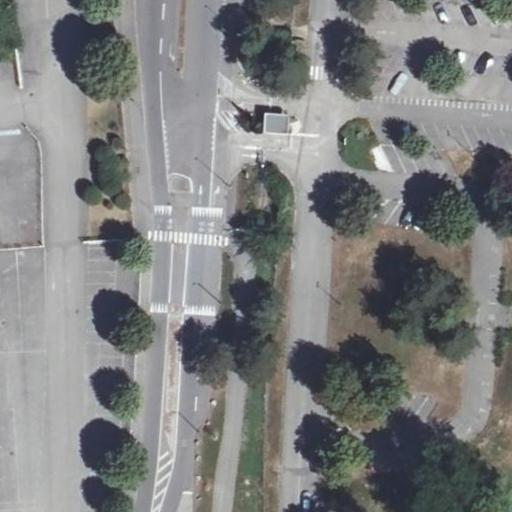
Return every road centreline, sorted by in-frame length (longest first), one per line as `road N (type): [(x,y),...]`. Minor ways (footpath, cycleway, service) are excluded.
road 1 (unclassified): [(167,511),(194,389),(206,173),(204,0)]
road 2 (unclassified): [(153,0),(165,236),(143,511)]
road 3 (unknown): [(322,151),(424,131),(511,138)]
road 4 (unknown): [(511,45),(330,22)]
